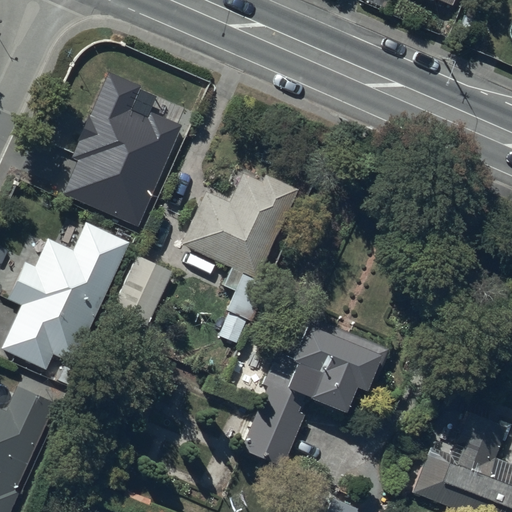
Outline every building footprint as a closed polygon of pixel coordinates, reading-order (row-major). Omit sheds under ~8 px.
[(184,106),(128,81),(126,86),(97,73),(81,109),(99,117),(62,198),(105,218),(108,211),(138,224),(163,170),(156,167),(184,106)] [(295,191),(263,177),(260,184),(240,175),(227,204),(203,194),(180,247),(256,280),(295,191)] [(127,244),(84,224),(71,252),(45,240),(32,267),(22,263),(5,301),(18,306),(0,345),(0,351),(44,372),(51,356),(72,366),(127,244)] [(170,273),(135,259),(111,314),(147,329),(170,273)] [(388,354),(300,318),(289,344),(279,339),(258,390),(263,392),(238,453),(281,470),(304,414),(342,430),(354,401),(367,406),(388,354)] [(52,404),(16,388),(5,413),(0,410),(0,511),(9,511),(18,493),(13,490),(52,404)] [(424,457),(410,491),(461,511),(511,511),(511,466),(489,457),(502,427),(464,412),(443,465),(424,457)] [(352,511),(354,509),(332,499),(325,511),(352,511)]
